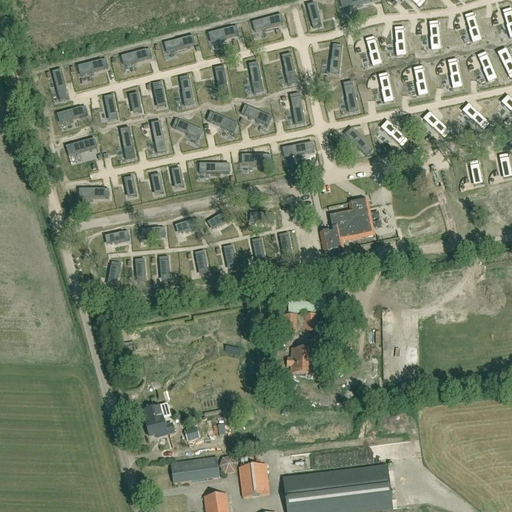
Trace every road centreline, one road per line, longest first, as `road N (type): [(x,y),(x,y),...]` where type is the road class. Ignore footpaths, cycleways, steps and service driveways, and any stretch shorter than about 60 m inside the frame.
road 1 (unclassified): [(137,511),(60,231)]
road 2 (track): [(60,231),(0,23)]
